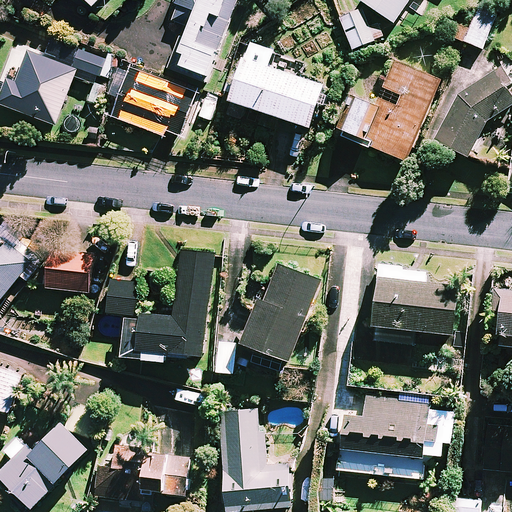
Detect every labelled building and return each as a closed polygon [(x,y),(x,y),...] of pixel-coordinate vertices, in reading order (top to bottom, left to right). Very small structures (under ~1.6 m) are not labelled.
[(84,0),(95,10),(105,0),(84,0)] [(170,73),(185,79),(187,75),(210,83),(240,1),(236,0),(178,0),(171,23),(192,31),(187,44),(181,42),(170,73)] [(364,0),(361,5),(396,27),(413,0),(364,0)] [(497,18),(479,10),(470,31),(464,29),(459,42),(483,52),(497,18)] [(365,12),(337,23),(352,58),(379,47),(365,12)] [(98,79),(102,80),(109,63),(53,42),(46,60),(21,51),(0,108),(58,130),(77,80),(95,87),(98,79)] [(340,52),(318,44),(311,65),(333,73),(340,52)] [(307,67),(253,49),(234,108),(313,135),(327,93),(302,84),(307,67)] [(441,83),(398,65),(387,92),(404,99),(400,110),(382,103),(379,111),(354,100),(339,137),(407,165),(441,83)] [(198,97),(122,69),(111,98),(122,102),(116,120),(181,144),(198,97)] [(498,73),(462,97),(437,146),(470,162),(489,124),(511,109),(511,100),(507,93),(511,87),(511,86),(503,70),(498,73)] [(110,88),(98,84),(91,106),(103,109),(110,88)] [(20,244),(15,252),(0,239),(0,309),(25,278),(30,283),(39,271),(45,264),(20,244)] [(217,255),(183,252),(177,323),(130,319),(126,364),(169,368),(170,362),(208,365),(217,255)] [(96,257),(53,253),(49,293),(92,297),(96,257)] [(323,285),(280,270),(267,307),(262,305),(245,352),(294,369),(323,285)] [(461,290),(380,283),(375,346),(415,349),(416,337),(456,341),(461,290)] [(140,285),(111,284),(110,317),(139,318),(140,285)] [(511,294),(496,293),(494,315),(503,316),(500,350),(511,351),(511,294)] [(239,347),(221,345),(218,377),(235,379),(239,347)] [(23,378),(0,370),(0,412),(10,416),(23,378)] [(430,402),(369,396),(366,420),(348,419),(342,475),(425,484),(427,460),(444,462),(445,448),(452,449),(456,416),(429,413),(430,402)] [(105,418),(78,406),(67,431),(94,444),(105,418)] [(269,469),(267,438),(261,438),(259,414),(223,417),(230,511),(295,511),(292,467),(269,469)] [(511,430),(489,428),(485,473),(511,475),(511,430)] [(0,480),(6,486),(1,491),(23,511),(30,511),(32,511),(37,511),(92,456),(65,429),(37,457),(19,440),(6,453),(16,463),(0,480)] [(193,461),(116,451),(114,471),(102,469),(98,499),(145,505),(146,496),(187,502),(193,461)] [(336,483),(325,482),(323,505),(335,506),(336,483)] [(481,511),(482,503),(461,502),(461,511),(481,511)]
